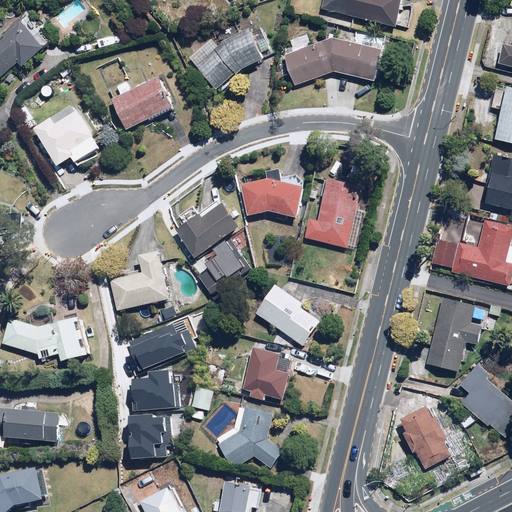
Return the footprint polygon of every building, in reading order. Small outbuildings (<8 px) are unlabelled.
[(414,7),(401,4),(402,0),(324,0),(322,10),(395,29),(396,26),(408,29),(414,7)] [(54,46),(30,18),(0,43),(0,79),(18,64),(25,72),(54,46)] [(271,46),(264,31),(250,31),(225,43),(218,48),(212,40),(189,59),(218,92),(237,75),(264,62),(259,52),(271,46)] [(351,43),(334,39),(283,57),(294,87),(333,73),(376,84),(384,47),(352,39),(351,43)] [(511,68),(511,48),(505,47),(500,66),(511,68)] [(76,83),(65,70),(48,84),(53,90),(63,82),(69,89),(76,83)] [(176,109),(161,78),(132,92),(127,84),(117,89),(121,97),(113,101),(128,132),(176,109)] [(511,86),(509,86),(508,90),(498,88),(493,109),(502,111),(495,141),(511,144),(511,86)] [(83,117),(75,106),(36,132),(41,140),(37,143),(42,150),(45,148),(59,170),(74,160),(78,165),(102,150),(81,118),(83,117)] [(35,121),(26,107),(17,113),(26,127),(35,121)] [(511,159),(494,154),(487,179),(492,180),(486,204),(511,210),(511,159)] [(305,189),(283,184),(281,171),(267,173),(268,181),(242,186),(248,218),(270,213),(298,219),(305,189)] [(349,250),(363,190),(329,181),(319,222),(309,220),(304,240),(349,250)] [(241,231),(220,201),(175,232),(196,262),(241,231)] [(492,213),(490,220),(510,225),(511,218),(492,213)] [(480,247),(477,247),(442,240),(438,263),(454,266),(453,274),(510,287),(511,278),(511,246),(511,241),(511,227),(485,222),(480,247)] [(111,280),(117,313),(170,302),(161,254),(140,258),(143,274),(111,280)] [(278,286),(257,313),(304,347),(322,323),(301,308),(304,305),(278,286)] [(487,312),(443,301),(428,366),(460,374),(467,344),(479,347),(483,329),(476,327),(478,319),(485,321),(487,312)] [(503,309),(491,306),(488,316),(500,319),(503,309)] [(82,320),(40,328),(10,319),(3,344),(39,355),(40,360),(53,357),(55,364),(89,357),(82,320)] [(131,338),(144,369),(202,346),(194,328),(182,333),(177,320),(131,338)] [(280,354),(253,347),(242,389),(251,391),(249,397),(263,400),(265,395),(282,400),(289,373),(276,370),(280,354)] [(511,433),(511,400),(489,380),(492,376),(477,363),(460,383),(471,393),(462,404),(488,427),(505,442),(511,433)] [(135,377),(138,408),(182,405),(181,381),(175,381),(174,369),(153,370),(154,376),(135,377)] [(300,456),(308,420),(204,397),(196,433),(300,456)] [(24,409),(23,413),(8,412),(8,410),(0,409),(0,437),(6,438),(5,442),(47,445),(48,437),(59,437),(60,415),(37,413),(37,409),(24,409)] [(434,421),(428,409),(402,422),(408,434),(405,435),(414,454),(418,453),(427,472),(454,459),(446,444),(450,442),(438,419),(434,421)] [(131,413),(134,455),(168,452),(168,444),(175,444),(172,415),(160,416),(159,410),(131,413)] [(475,423),(469,414),(459,421),(465,430),(475,423)] [(414,474),(405,457),(390,465),(398,482),(414,474)] [(35,470),(2,477),(0,478),(0,511),(9,511),(16,507),(45,501),(44,498),(50,497),(46,473),(36,475),(35,470)] [(241,486),(226,483),(219,511),(253,511),(254,508),(260,509),(264,486),(242,482),(241,486)] [(183,511),(170,487),(140,504),(144,511),(183,511)] [(290,508),(292,491),(277,489),(275,506),(290,508)]
